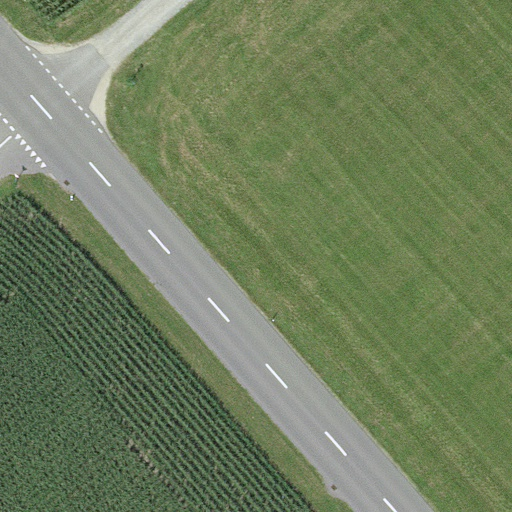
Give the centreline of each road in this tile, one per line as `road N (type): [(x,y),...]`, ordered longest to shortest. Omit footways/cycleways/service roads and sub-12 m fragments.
road 1 (tertiary): [(0,58),(398,511)]
road 2 (track): [(179,0),(48,114)]
